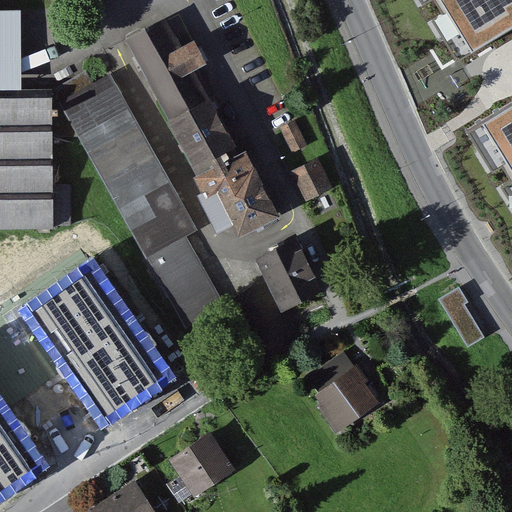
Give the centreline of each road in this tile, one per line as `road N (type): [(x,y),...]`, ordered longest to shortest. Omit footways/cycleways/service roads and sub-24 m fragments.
road 1 (residential): [(511,314),(422,171),(350,0)]
road 2 (residential): [(303,220),(200,0)]
